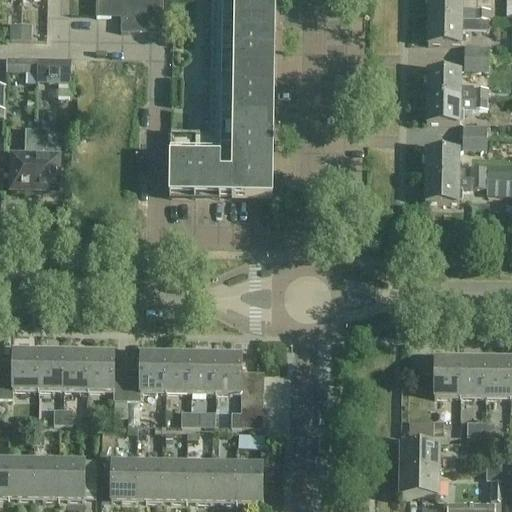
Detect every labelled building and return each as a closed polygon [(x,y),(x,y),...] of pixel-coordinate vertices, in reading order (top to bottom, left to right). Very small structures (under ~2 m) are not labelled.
[(96,0),(96,21),(121,21),(121,37),(162,38),(162,0),(211,0),(209,101),(209,137),(170,136),(169,202),(271,203),(274,0),(96,0)] [(426,0),(427,24),(489,25),(489,14),(460,13),(460,0),(426,0)] [(460,50),(460,47),(465,47),(465,35),(475,35),(489,35),(489,25),(427,24),(426,50),(460,50)] [(9,45),(19,45),(20,29),(10,29),(9,45)] [(31,30),(20,29),(19,45),(31,46),(31,30)] [(464,51),(464,64),(487,64),(488,51),(464,51)] [(36,64),(7,63),(7,77),(25,78),(25,88),(35,88),(35,78),(36,78),(36,64)] [(71,64),(51,64),(50,85),(71,85),(71,64)] [(464,64),(464,76),(487,77),(487,64),(464,64)] [(426,77),(425,103),(488,103),(488,93),(473,93),(473,90),(459,90),(459,78),(426,77)] [(181,83),(172,83),(171,108),(181,109),(181,83)] [(458,130),(458,114),(487,115),(488,103),(425,103),(425,129),(458,130)] [(48,115),(36,115),(35,135),(34,198),(58,199),(59,164),(59,149),(47,149),(47,135),(48,115)] [(462,130),(462,143),(486,144),(487,130),(462,130)] [(10,197),(34,198),(35,135),(25,135),(24,163),(11,162),(10,197)] [(462,143),(462,155),(486,156),(486,144),(462,143)] [(424,183),(457,183),(457,182),(458,157),(424,157),(424,183)] [(505,162),(490,162),(490,183),(505,184),(505,162)] [(470,172),(469,182),(469,184),(486,184),(486,172),(470,172)] [(473,196),(473,194),(486,194),(486,184),(469,184),(457,183),(424,183),(424,209),(457,209),(457,195),(473,196)] [(12,397),(37,397),(38,358),(12,357),(11,373),(0,372),(0,405),(12,405),(12,397)] [(37,397),(62,398),(63,358),(38,358),(37,397)] [(62,398),(88,398),(88,359),(63,358),(62,398)] [(126,423),(126,421),(127,375),(114,374),(114,359),(88,359),(88,398),(112,398),(112,407),(113,407),(113,423),(126,423)] [(140,398),(165,399),(166,360),(140,360),(140,375),(127,375),(126,421),(127,406),(140,406),(140,398)] [(165,399),(190,399),(191,360),(166,360),(165,399)] [(190,399),(215,400),(216,361),(191,360),(190,399)] [(241,400),(241,389),(241,377),(242,361),(216,361),(215,400),(241,400)] [(433,403),(459,404),(460,365),(434,365),(433,403)] [(459,404),(484,404),(485,366),(460,365),(459,404)] [(484,404),(509,405),(510,366),(485,366),(484,404)] [(264,378),(241,377),(241,389),(264,389),(264,378)] [(264,389),(241,389),(241,400),(264,400),(264,389)] [(334,417),(332,394),(313,396),(315,418),(334,417)] [(264,400),(241,400),(241,411),(263,411),(264,400)] [(221,406),(200,406),(200,424),(220,424),(221,406)] [(241,411),(241,418),(241,422),(263,423),(263,411),(241,411)] [(53,429),(62,430),(62,415),(53,415),(53,429)] [(72,415),(62,415),(62,430),(72,430),(72,415)] [(180,432),(190,432),(190,417),(181,417),(180,432)] [(200,417),(190,417),(190,432),(199,433),(200,417)] [(241,433),(241,418),(231,418),(230,433),(241,433)] [(241,422),(241,433),(263,434),(263,423),(241,422)] [(433,427),(433,442),(443,442),(443,427),(433,427)] [(466,442),(484,442),(484,428),(467,427),(466,442)] [(484,428),(484,442),(501,443),(501,428),(484,428)] [(9,434),(0,433),(0,443),(9,444),(9,434)] [(102,437),(101,460),(114,460),(115,437),(102,437)] [(162,438),(162,446),(162,454),(174,454),(174,446),(174,438),(162,438)] [(237,448),(239,448),(239,454),(248,454),(249,448),(249,440),(237,439),(237,448)] [(400,450),(400,476),(439,476),(439,451),(400,450)] [(0,505),(8,505),(9,467),(0,466),(0,505)] [(486,466),(485,476),(500,476),(501,467),(486,466)] [(8,505),(33,506),(34,467),(9,467),(8,505)] [(33,506),(58,506),(59,468),(34,467),(33,506)] [(85,468),(59,468),(58,506),(84,507),(85,468)] [(111,506),(137,507),(137,469),(112,468),(111,506)] [(137,507),(161,507),(162,469),(137,469),(137,507)] [(161,507),(186,507),(187,470),(162,469),(161,507)] [(186,507),(211,508),(212,470),(187,470),(186,507)] [(211,508),(236,508),(237,470),(212,470),(211,508)] [(262,471),(237,470),(236,508),(262,509),(262,471)] [(438,502),(439,476),(400,476),(400,502),(438,502)] [(500,476),(485,476),(485,485),(490,485),(490,506),(495,506),(495,508),(447,507),(447,511),(499,511),(500,486),(500,476)]
